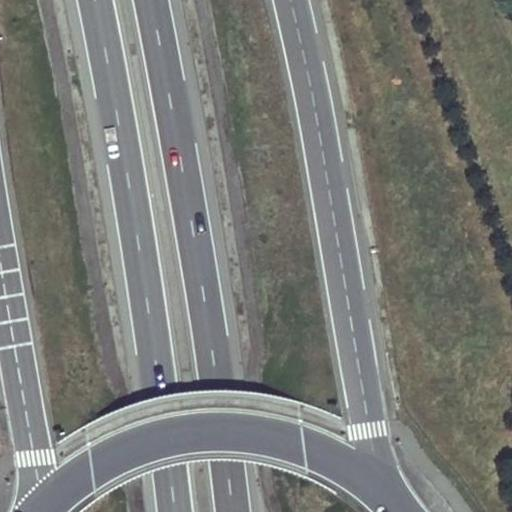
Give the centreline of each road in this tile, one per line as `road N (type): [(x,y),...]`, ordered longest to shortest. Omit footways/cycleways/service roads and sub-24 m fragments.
road 1 (trunk): [(232,511),(151,0)]
road 2 (trunk): [(94,0),(174,511)]
road 3 (trunk): [(381,486),(286,0)]
road 4 (tertiary): [(381,486),(301,438),(207,423),(151,431),(90,460),(33,504)]
road 5 (trunk): [(0,257),(34,455),(33,504)]
